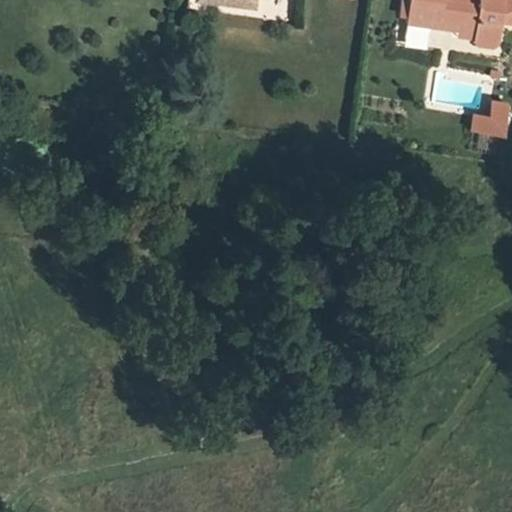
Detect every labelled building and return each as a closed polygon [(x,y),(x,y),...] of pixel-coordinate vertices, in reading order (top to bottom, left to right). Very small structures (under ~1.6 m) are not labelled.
[(426,31),(456,35),(472,38),(471,45),(496,49),(500,29),(508,19),(511,17),(511,0),(411,0),(408,19),(427,21),(426,31)] [(511,27),(511,17),(508,19),(500,29),(511,27)] [(407,28),(426,31),(427,21),(408,19),(407,28)] [(454,42),(471,45),(472,38),(456,35),(454,42)] [(487,122),(473,121),(471,136),(500,141),(504,110),(490,107),(487,122)]
